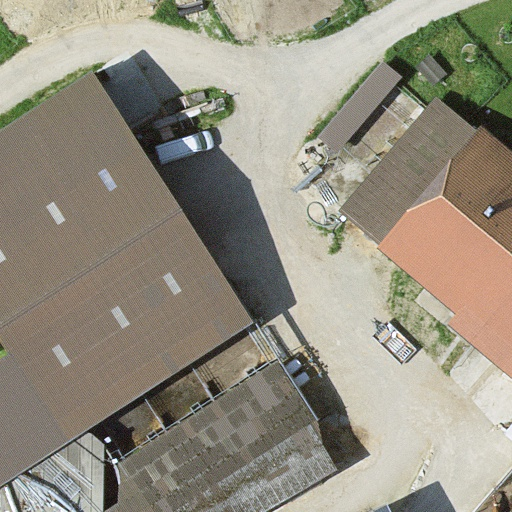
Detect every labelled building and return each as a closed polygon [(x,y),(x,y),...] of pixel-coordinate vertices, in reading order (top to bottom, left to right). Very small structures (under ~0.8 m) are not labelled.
[(401,77),(381,60),(316,137),(336,154),(401,77)] [(0,481),(251,321),(90,72),(0,130),(0,342),(9,356),(0,361),(0,481)] [(511,379),(511,151),(480,125),(476,130),(436,96),(339,211),(378,244),(376,247),(457,314),(447,325),(511,379)] [(278,359),(115,464),(120,503),(104,511),(265,511),(337,469),(321,444),(321,426),(278,359)] [(79,433),(57,428),(36,432),(17,442),(3,456),(0,463),(0,511),(116,511),(120,503),(120,481),(112,460),(98,444),(79,433)]
